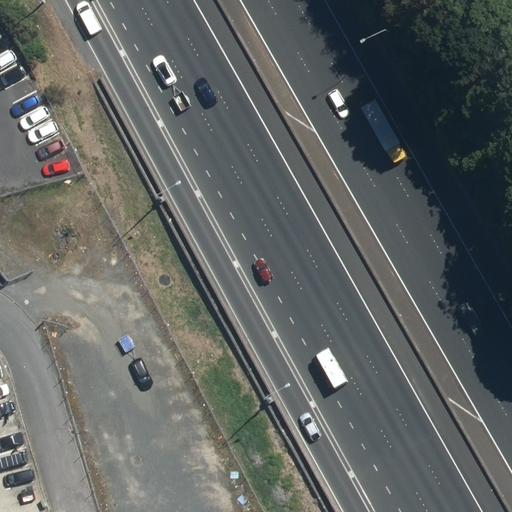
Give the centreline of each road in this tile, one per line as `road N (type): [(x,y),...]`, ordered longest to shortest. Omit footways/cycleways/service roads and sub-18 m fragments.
road 1 (motorway): [(460,511),(170,0)]
road 2 (motorway): [(268,0),(511,422)]
